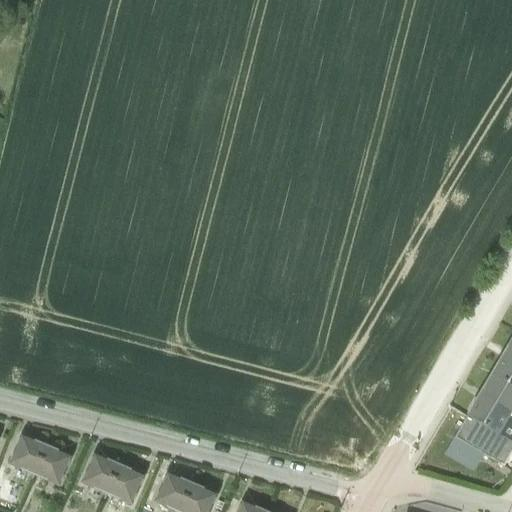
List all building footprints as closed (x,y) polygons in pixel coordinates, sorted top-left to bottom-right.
[(511,336),(503,352),(511,358),(511,336)] [(490,374),(511,386),(511,358),(503,352),(490,374)] [(478,394),(511,415),(511,413),(511,386),(490,374),(478,394)] [(465,416),(486,428),(499,436),(511,415),(478,394),(465,416)] [(480,440),(510,458),(511,453),(511,427),(511,428),(511,426),(511,413),(511,415),(499,436),(486,428),(480,440)] [(486,428),(465,416),(455,437),(502,465),(510,458),(480,440),(486,428)] [(32,477),(46,446),(34,440),(33,442),(20,437),(8,465),(20,470),(19,472),(32,477)] [(46,446),(32,477),(44,482),(45,481),(58,487),(70,458),(58,453),(58,451),(46,446)] [(104,496),(119,464),(107,459),(106,461),(93,456),(81,484),(93,489),(92,491),(104,496)] [(119,464),(104,496),(118,502),(119,500),(131,505),(143,477),(130,472),(131,470),(119,464)] [(170,511),(177,511),(191,483),(179,478),(179,480),(166,475),(154,503),(166,508),(165,510),(170,511)] [(191,483),(177,511),(208,511),(216,496),(203,491),(204,488),(191,483)] [(265,511),(266,511),(254,507),(253,509),(241,503),(236,511),(265,511)]
